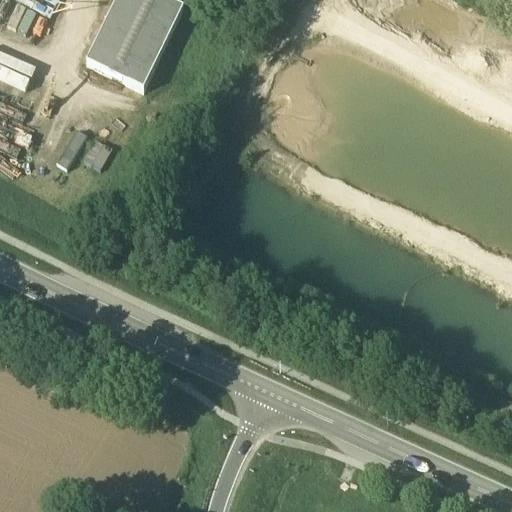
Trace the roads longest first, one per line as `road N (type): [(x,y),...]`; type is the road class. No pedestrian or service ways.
road 1 (track): [(511,114),(306,1),(192,197),(184,255),(201,273),(511,416)]
road 2 (track): [(511,275),(228,139)]
road 3 (secondary): [(267,393),(0,267)]
road 4 (secondary): [(511,504),(267,393)]
road 5 (motorway): [(217,511),(267,393)]
